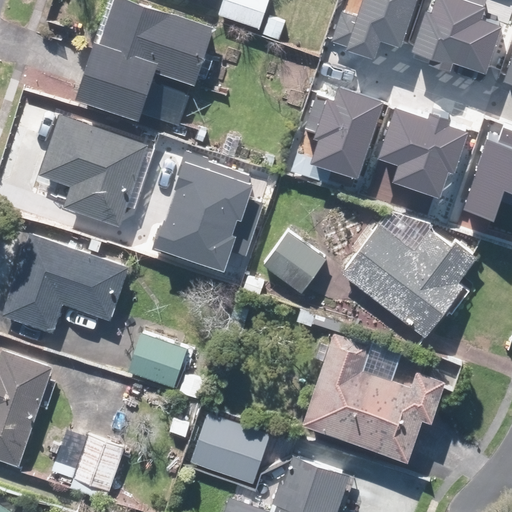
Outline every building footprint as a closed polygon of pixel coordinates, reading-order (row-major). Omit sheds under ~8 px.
[(217,24),(144,0),(114,0),(102,38),(97,37),(78,93),(143,115),(159,69),(197,82),(217,24)] [(269,0),(223,0),(219,12),(261,25),(269,0)] [(347,0),(340,0),(330,30),(373,45),(380,25),(400,32),(411,0),(356,0),(356,3),(347,0)] [(426,0),(413,40),(432,46),(430,52),(452,59),(455,52),(490,64),(505,15),(485,8),(487,0),(431,0),(431,2),(426,0)] [(320,84),(308,120),(322,125),(314,148),(359,163),(384,90),(339,75),(335,89),(320,84)] [(398,95),(382,143),(400,150),(395,164),(439,180),(448,155),(455,157),(467,120),(451,114),(454,108),(430,100),(428,106),(398,95)] [(151,141),(61,109),(39,171),(72,182),(64,203),(88,211),(84,224),(117,236),(151,141)] [(488,129),(465,196),(494,206),(500,187),(511,190),(511,120),(504,117),(499,133),(488,129)] [(184,155),(152,246),(226,272),(258,180),(184,155)] [(382,220),(344,270),(428,334),(466,284),(460,280),(480,255),(456,237),(451,243),(430,227),(416,246),(382,220)] [(330,255),(289,226),(264,260),(305,289),(330,255)] [(33,229),(3,313),(55,331),(66,302),(113,317),(131,264),(33,229)] [(273,280),(246,268),(238,287),(264,299),(273,280)] [(196,301),(178,295),(170,318),(187,324),(196,301)] [(375,340),(334,327),(305,418),(412,453),(424,414),(434,417),(447,378),(418,368),(413,382),(366,366),(375,340)] [(190,344),(143,329),(129,369),(177,385),(190,344)] [(0,455),(22,463),(56,362),(5,345),(0,359),(0,455)] [(273,430),(210,408),(192,458),(255,480),(273,430)] [(124,444),(68,424),(53,473),(92,485),(95,475),(113,480),(124,444)] [(244,496),(238,511),(338,511),(353,469),(295,449),(285,478),(281,477),(271,505),(244,496)]
